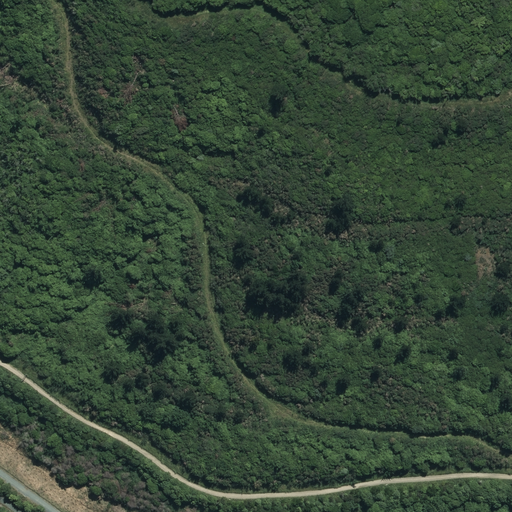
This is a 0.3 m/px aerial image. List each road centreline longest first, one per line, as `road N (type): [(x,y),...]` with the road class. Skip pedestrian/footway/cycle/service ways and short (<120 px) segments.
road 1 (track): [(511,451),(464,437),(322,423),(287,412),(263,393),(225,337),(202,216),(189,192),(85,120),(64,10),(54,0)]
road 2 (track): [(0,362),(214,492),(511,476)]
road 3 (track): [(192,0),(411,87),(450,93),(511,80)]
